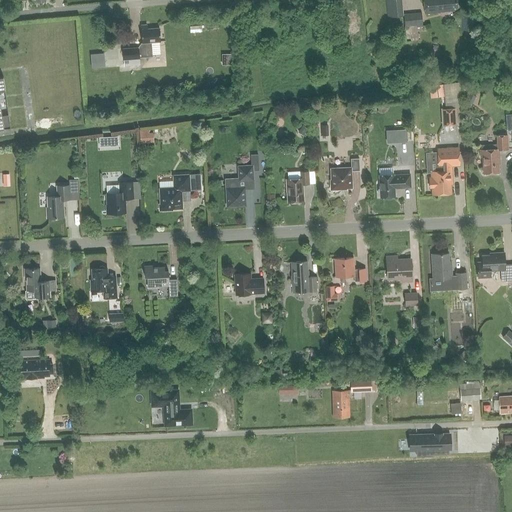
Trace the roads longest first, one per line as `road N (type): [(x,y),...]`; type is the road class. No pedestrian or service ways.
road 1 (residential): [(0,249),(511,218)]
road 2 (residential): [(511,424),(0,444)]
road 3 (residential): [(213,0),(0,18)]
